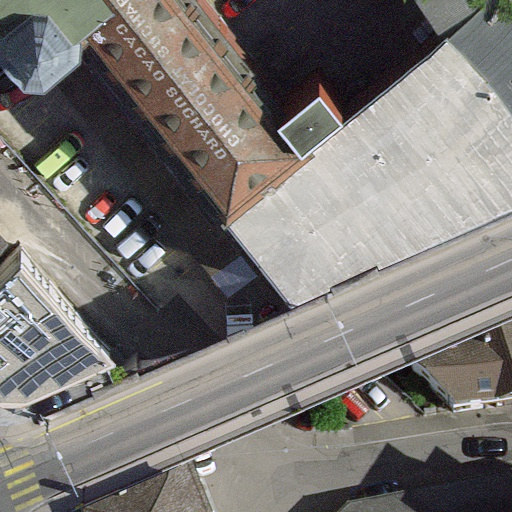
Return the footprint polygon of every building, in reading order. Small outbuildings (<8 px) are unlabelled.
[(92,15),(108,0),(9,0),(10,1),(3,27),(26,60),(63,61),(96,35),(92,15)] [(234,191),(350,93),(320,57),(278,93),(201,0),(108,0),(92,15),(234,191)] [(234,191),(226,197),(297,287),(511,192),(511,12),(499,0),(471,0),(446,15),(350,93),(234,191)] [(24,250),(0,272),(0,392),(13,405),(113,357),(24,250)] [(110,511),(511,511),(511,309),(407,357),(417,384),(456,417),(511,409),(511,486),(365,511),(195,511),(185,479),(110,511)]
